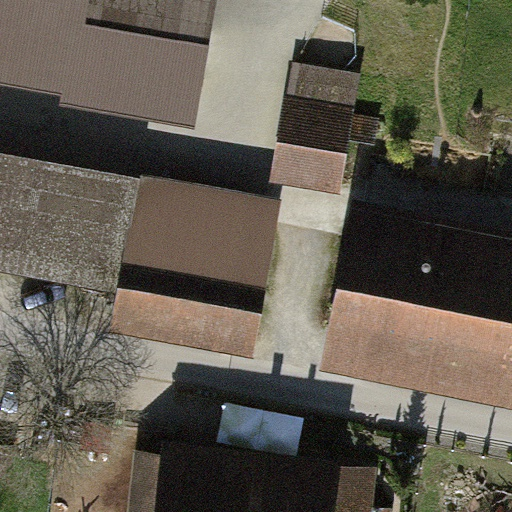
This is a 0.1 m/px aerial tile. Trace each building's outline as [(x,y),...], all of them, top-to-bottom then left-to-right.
[(0,0),(0,84),(72,97),(85,23),(144,34),(138,66),(176,73),(189,0),(0,0)] [(362,72),(291,59),(270,178),(340,191),(362,72)] [(283,196),(0,146),(0,269),(116,290),(109,328),(255,354),(283,196)] [(511,224),(353,193),(318,366),(511,404),(511,224)] [(340,457),(162,436),(160,451),(136,448),(128,511),(390,511),(390,509),(372,507),(377,466),(340,462),(340,457)]
